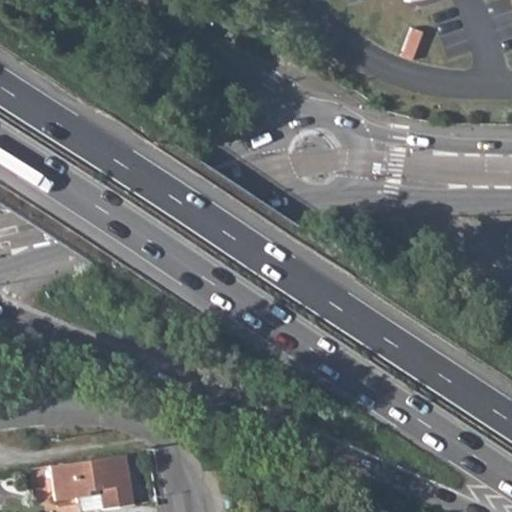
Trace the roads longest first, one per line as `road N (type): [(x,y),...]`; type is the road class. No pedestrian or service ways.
road 1 (trunk): [(511,422),(0,86)]
road 2 (trunk): [(0,144),(511,480)]
road 3 (trunk): [(0,307),(468,511)]
road 4 (tertiary): [(0,267),(252,212),(301,193)]
road 5 (tertiary): [(283,134),(217,157),(0,203)]
road 6 (residential): [(0,414),(65,405),(144,424),(180,456),(202,511)]
road 7 (tertiary): [(300,120),(138,0)]
road 8 (tertiary): [(357,161),(511,165)]
